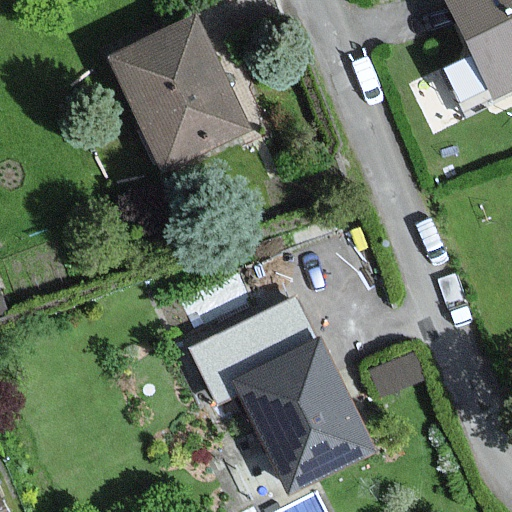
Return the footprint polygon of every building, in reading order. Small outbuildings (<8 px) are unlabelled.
[(511,82),(511,0),(454,0),(498,89),(511,82)] [(193,20),(117,51),(163,162),(239,131),(193,20)] [(463,98),(490,86),(473,48),(446,61),(463,98)] [(196,347),(222,402),(243,392),(290,492),(376,451),(322,338),(317,340),(298,299),(196,347)] [(9,511),(0,494),(0,511),(9,511)]
